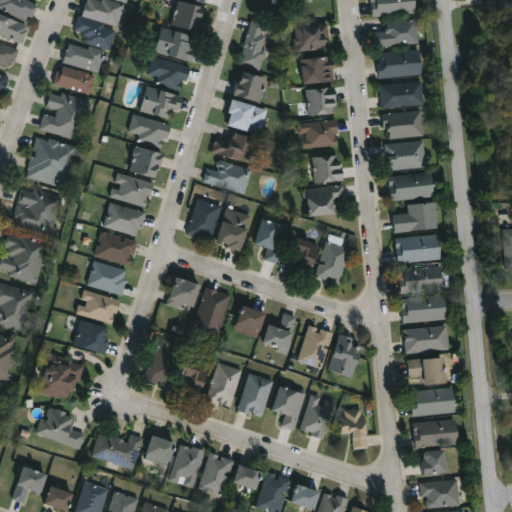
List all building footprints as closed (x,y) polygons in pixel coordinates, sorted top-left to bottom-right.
[(27,0),(38,5),(29,23),(0,9),(0,12),(29,27),(21,44),(0,34),(0,0),(27,0)] [(109,51),(82,44),(84,36),(75,34),(83,0),(125,0),(118,29),(114,28),(109,51)] [(417,0),(418,14),(372,16),(371,0),(417,0)] [(204,9),(197,33),(170,25),(177,1),(204,9)] [(421,44),(375,48),(374,32),(387,31),(386,23),(418,20),(421,44)] [(268,26),(258,70),(238,66),(248,21),(268,26)] [(293,51),(293,26),(325,26),(325,51),(293,51)] [(197,39),(190,63),(153,53),(160,28),(197,39)] [(0,64),(0,44),(18,50),(12,69),(0,64)] [(62,63),(68,44),(102,54),(96,74),(62,63)] [(424,76),(380,78),(379,53),(423,51),(424,76)] [(333,83),(301,85),(300,59),(332,58),(333,83)] [(182,91),(145,82),(150,59),(188,68),(182,91)] [(95,77),(89,96),(53,85),(59,66),(95,77)] [(233,97),(240,72),(265,79),(258,104),(233,97)] [(3,96),(0,94),(0,75),(9,78),(3,96)] [(381,85),(424,83),(426,106),(382,109),(381,85)] [(174,120),(139,113),(145,88),(179,96),(174,120)] [(335,115),(304,115),(304,90),(335,90),(335,115)] [(89,103),(80,141),(40,131),(50,93),(89,103)] [(259,136),(224,126),(231,101),(266,111),(259,136)] [(385,114),(423,112),(425,137),(387,139),(385,114)] [(169,125),(163,150),(136,142),(137,136),(127,133),(132,115),(169,125)] [(298,150),(296,125),(336,122),(337,147),(298,150)] [(244,164),(210,153),(214,141),(227,145),(231,133),(252,139),(244,164)] [(26,179),(37,137),(77,147),(66,189),(26,179)] [(388,171),(386,144),(426,142),(427,169),(388,171)] [(128,171),(135,147),(163,154),(156,179),(128,171)] [(311,158),(341,156),(343,182),(313,184),(311,158)] [(249,171),(243,193),(203,182),(209,160),(249,171)] [(110,198),(117,174),(153,184),(147,208),(110,198)] [(389,176),(435,174),(436,198),(390,200),(389,176)] [(13,223),(23,186),(62,197),(53,234),(13,223)] [(342,188),(342,200),(335,200),(335,216),(306,216),(306,188),(342,188)] [(185,234),(196,199),(221,207),(210,242),(185,234)] [(394,215),(409,214),(409,205),(437,203),(439,230),(395,233),(394,215)] [(137,237),(104,227),(110,204),(144,213),(137,237)] [(241,251),(216,244),(225,209),(250,216),(241,251)] [(288,228),(276,265),(263,260),(267,249),(254,244),(262,219),(288,228)] [(511,271),(504,272),(503,229),(511,229),(511,271)] [(0,269),(10,233),(48,243),(38,283),(0,273),(0,269)] [(136,241),(132,265),(96,258),(100,234),(136,241)] [(443,261),(398,263),(396,238),(441,235),(443,261)] [(317,266),(296,268),(292,244),(314,241),(317,266)] [(339,285),(315,278),(325,242),(350,249),(339,285)] [(121,296),(88,286),(95,262),(128,272),(121,296)] [(402,293),(401,269),(443,267),(444,291),(402,293)] [(168,305),(175,278),(200,284),(193,311),(168,305)] [(0,324),(0,283),(34,293),(23,331),(0,324)] [(206,288),(230,296),(218,332),(194,324),(206,288)] [(114,324),(78,314),(85,291),(120,301),(114,324)] [(404,323),(402,299),(447,296),(449,320),(404,323)] [(267,314),(261,332),(238,323),(244,306),(267,314)] [(269,324),(280,327),(282,314),(297,318),(289,353),(264,347),(269,324)] [(74,345),(82,320),(113,330),(105,355),(74,345)] [(333,333),(323,369),(298,363),(308,326),(333,333)] [(448,327),(450,350),(407,354),(405,331),(448,327)] [(0,335),(20,341),(10,381),(0,378),(0,335)] [(356,378),(330,372),(339,335),(354,338),(352,347),(363,349),(356,378)] [(180,348),(169,389),(145,383),(156,341),(180,348)] [(73,402),(40,393),(51,357),(84,367),(73,402)] [(408,361),(447,358),(449,384),(421,386),(421,378),(410,379),(408,361)] [(198,399),(176,389),(189,359),(211,369),(198,399)] [(242,371),(231,409),(207,402),(217,364),(242,371)] [(238,411),(248,374),(273,381),(263,418),(238,411)] [(295,431),(282,427),(285,415),(273,411),(280,386),(306,394),(295,431)] [(413,417),(412,392),(456,389),(457,414),(413,417)] [(300,432),(311,396),(335,403),(324,439),(300,432)] [(39,435),(48,407),(76,417),(71,430),(87,435),(82,450),(39,435)] [(342,434),(343,410),(368,411),(367,449),(353,449),(353,434),(342,434)] [(415,423),(458,420),(460,445),(416,448),(415,423)] [(135,469),(93,457),(100,434),(128,442),(130,435),(144,439),(135,469)] [(176,442),(169,466),(147,460),(153,436),(176,442)] [(194,488),(170,481),(182,445),(205,452),(194,488)] [(449,474),(425,474),(425,452),(449,452),(449,474)] [(200,490),(210,454),(234,460),(224,496),(200,490)] [(262,471),(257,490),(235,484),(239,465),(262,471)] [(43,493),(30,489),(26,504),(13,501),(23,467),(48,474),(43,493)] [(292,480),(281,511),(268,511),(257,508),(268,473),(292,480)] [(461,506),(427,508),(426,498),(422,498),(421,483),(459,481),(461,506)] [(102,511),(77,511),(84,483),(108,489),(102,511)] [(321,492),(315,510),(292,502),(299,484),(321,492)] [(47,506),(51,487),(74,493),(69,511),(47,506)] [(139,500),(134,511),(109,511),(116,492),(139,500)] [(319,511),(325,493),(349,500),(345,511),(319,511)] [(169,510),(168,511),(142,511),(145,503),(169,510)]
